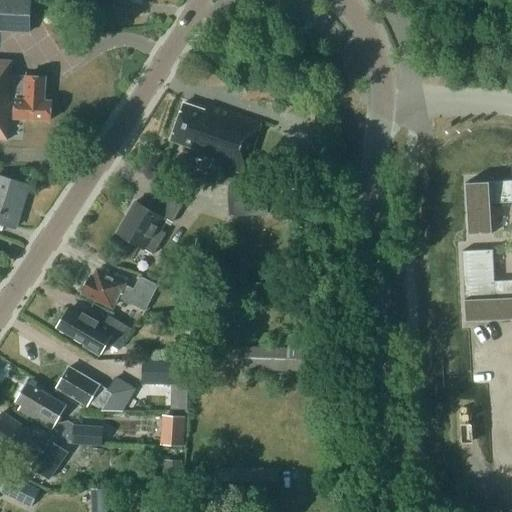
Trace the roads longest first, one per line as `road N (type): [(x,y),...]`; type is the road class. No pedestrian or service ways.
road 1 (primary): [(393,511),(376,179),(383,103)]
road 2 (tertiary): [(0,311),(214,0)]
